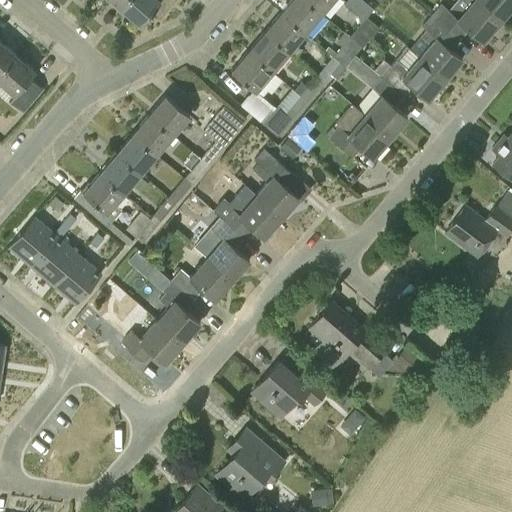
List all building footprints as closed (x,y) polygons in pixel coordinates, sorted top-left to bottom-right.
[(124,0),(119,7),(139,24),(150,10),(158,17),(173,0),(124,0)] [(302,33),(318,14),(301,0),(289,0),(278,13),(302,33)] [(301,0),(318,14),(329,0),(301,0)] [(365,16),(370,11),(357,0),(345,0),(343,3),(362,20),(349,36),(343,31),(341,34),(359,49),(378,27),(365,16)] [(379,0),(357,0),(370,11),(379,0)] [(482,40),(497,22),(472,0),(470,0),(456,17),(482,40)] [(511,0),(472,0),(497,22),(511,4),(511,0)] [(294,43),(302,33),(278,13),(262,32),(286,52),(287,51),(294,57),(301,49),(294,43)] [(416,58),(442,79),(460,58),(426,28),(420,35),(429,43),(416,58)] [(271,70),(286,52),(262,32),(246,52),(280,81),(281,79),(271,70)] [(354,54),(359,49),(341,34),(335,41),(340,45),(330,58),(337,64),(339,62),(344,66),(345,65),(354,54)] [(0,41),(0,68),(14,53),(0,41)] [(270,93),(280,81),(246,52),(230,70),(261,95),(266,89),(270,93)] [(14,53),(0,68),(0,81),(14,93),(34,70),(14,53)] [(345,66),(353,73),(363,61),(354,54),(345,65),(345,66)] [(321,82),(337,64),(330,58),(314,76),(321,82)] [(427,97),(442,79),(416,58),(401,75),(427,97)] [(304,102),(321,82),(314,76),(306,86),(300,81),(293,89),(299,94),(297,96),(304,102)] [(146,115),(170,135),(187,114),(164,94),(146,115)] [(361,115),(387,137),(405,116),(379,94),(361,115)] [(277,135),(304,102),(297,96),(284,111),(277,104),(262,122),(277,135)] [(198,159),(206,165),(242,121),(223,105),(202,130),(214,140),(198,159)] [(154,154),(170,135),(146,115),(130,134),(154,154)] [(372,155),(387,137),(361,115),(347,132),(338,124),(327,136),(352,156),(361,145),(372,155)] [(509,178),(511,175),(511,129),(502,141),(498,138),(491,147),(499,154),(491,163),(509,178)] [(138,173),(154,154),(130,134),(114,153),(138,173)] [(253,194),(279,217),(297,196),(285,185),(294,174),(263,147),(253,158),(256,162),(251,168),(265,180),(253,194)] [(121,193),(138,173),(114,153),(98,173),(121,193)] [(190,184),(206,165),(198,159),(182,178),(190,184)] [(113,203),(121,193),(98,173),(82,192),(104,210),(97,218),(106,225),(120,209),(113,203)] [(173,204),(190,184),(182,178),(166,197),(173,204)] [(263,235),(279,217),(253,194),(237,213),(263,235)] [(48,203),(57,211),(64,203),(54,195),(48,203)] [(157,223),(173,204),(166,197),(150,217),(157,223)] [(476,255),(496,228),(464,204),(444,231),(476,255)] [(69,211),(60,221),(67,226),(75,217),(69,211)] [(33,215),(7,246),(30,264),(55,233),(52,231),(33,215)] [(142,242),(157,223),(150,217),(134,235),(142,242)] [(60,221),(52,231),(55,233),(58,236),(67,226),(60,221)] [(97,230),(89,239),(95,245),(103,236),(97,230)] [(55,233),(30,264),(52,283),(78,252),(58,236),(55,233)] [(203,258),(229,281),(248,259),(222,236),(203,258)] [(135,250),(127,260),(144,275),(153,265),(142,256),(135,250)] [(78,252),(52,283),(74,302),(100,271),(78,252)] [(214,298),(229,281),(203,258),(188,276),(214,298)] [(180,343),(199,321),(173,299),(164,291),(157,298),(166,306),(154,321),(180,343)] [(383,350),(361,330),(363,328),(331,300),(309,325),(324,337),(314,349),(332,364),(345,349),(367,368),(369,366),(383,350)] [(164,361),(180,343),(154,321),(139,338),(130,330),(121,341),(143,360),(152,350),(164,361)] [(412,379),(427,362),(407,343),(392,360),(378,374),(384,379),(397,365),(412,379)] [(297,377),(278,360),(251,390),(278,414),(300,391),(312,402),(327,386),(306,367),(297,377)] [(247,501),(251,496),(268,478),(283,460),(245,427),(226,449),(232,454),(215,474),(247,501)] [(217,511),(223,506),(196,483),(172,511),(217,511)] [(312,504),(327,502),(325,488),(310,489),(312,504)]
